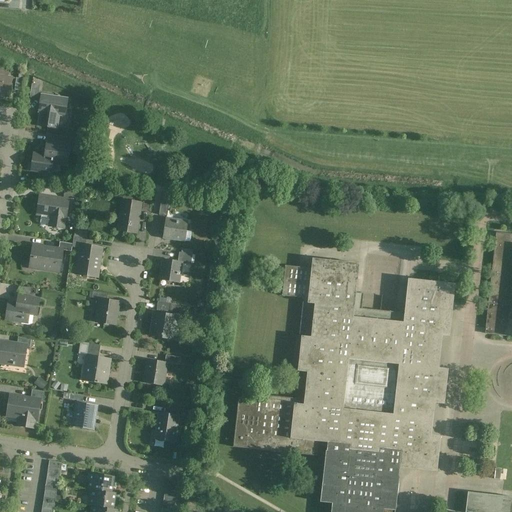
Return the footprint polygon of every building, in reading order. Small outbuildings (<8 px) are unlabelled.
[(0,94),(10,96),(13,78),(5,77),(5,72),(0,71),(0,94)] [(40,85),(32,83),(30,96),(38,98),(40,85)] [(68,100),(42,96),(41,105),(43,106),(40,126),(48,127),(48,128),(50,128),(50,127),(57,128),(59,112),(66,113),(68,100)] [(88,142),(76,140),(75,146),(87,148),(88,142)] [(70,145),(47,141),(44,156),(44,161),(53,162),(66,164),(70,145)] [(44,156),(34,154),(32,164),(35,164),(34,171),(51,173),(53,162),(44,161),(44,156)] [(81,190),(66,188),(65,196),(79,198),(81,190)] [(152,196),(145,195),(142,210),(149,211),(152,196)] [(68,201),(40,196),(37,214),(41,215),(40,223),(41,225),(63,228),(65,218),(66,219),(68,201)] [(170,199),(161,197),(159,215),(167,216),(170,199)] [(141,203),(122,200),(117,231),(137,234),(141,203)] [(188,222),(167,219),(164,238),(185,241),(188,222)] [(511,236),(499,235),(495,266),(487,340),(511,342),(511,236)] [(87,238),(74,236),(72,244),(84,246),(84,245),(86,245),(87,238)] [(72,244),(60,242),(59,248),(64,249),(63,250),(71,252),(72,244)] [(59,248),(32,244),(32,246),(35,246),(33,259),(34,259),(33,266),(34,268),(60,272),(63,250),(64,249),(59,248)] [(86,245),(84,245),(84,246),(82,258),(79,257),(77,274),(97,278),(102,248),(86,245)] [(192,255),(179,253),(177,262),(181,262),(181,263),(191,265),(192,255)] [(177,262),(163,260),(160,280),(178,282),(181,263),(181,262),(177,262)] [(404,314),(362,310),(364,295),(356,294),(359,265),(312,260),(311,270),(285,267),(282,297),(303,299),(299,337),(297,337),(294,367),(298,368),(298,373),(308,374),(305,400),(259,395),(258,400),(239,398),(234,447),(316,456),(318,442),(328,443),(327,451),(326,451),(320,503),(332,504),(331,511),(395,511),(399,476),(400,468),(437,472),(440,438),(431,437),(435,404),(444,405),(448,370),(439,369),(442,337),(448,337),(454,286),(408,281),(404,314)] [(32,289),(19,287),(19,293),(31,295),(32,289)] [(108,294),(93,292),(92,298),(100,300),(100,299),(107,300),(108,294)] [(40,299),(20,296),(18,297),(17,299),(19,301),(18,306),(17,305),(17,304),(11,303),(8,305),(6,318),(8,321),(14,322),(15,319),(22,320),(21,321),(23,322),(24,320),(29,321),(30,315),(37,316),(40,299)] [(107,300),(100,299),(100,300),(96,323),(115,326),(117,316),(116,316),(118,302),(107,300)] [(165,315),(163,316),(162,320),(155,319),(154,325),(152,325),(150,335),(160,336),(160,338),(165,339),(165,333),(173,334),(174,326),(176,326),(177,319),(168,318),(168,317),(167,315),(165,315)] [(31,339),(18,337),(17,344),(27,345),(27,349),(30,349),(31,339)] [(17,344),(2,342),(0,356),(0,362),(15,365),(15,363),(22,364),(23,356),(26,356),(27,349),(27,345),(17,344)] [(100,346),(88,344),(86,356),(98,357),(100,346)] [(98,357),(86,356),(82,381),(106,385),(110,359),(98,357)] [(180,359),(169,357),(168,357),(166,357),(166,363),(179,365),(179,364),(180,359)] [(167,363),(147,360),(143,382),(163,385),(167,363)] [(43,389),(48,383),(39,377),(35,383),(43,389)] [(44,392),(31,390),(30,399),(40,401),(43,401),(44,392)] [(30,399),(26,399),(26,397),(10,395),(6,415),(7,415),(7,414),(19,416),(17,425),(33,427),(34,420),(37,420),(40,401),(30,399)] [(97,407),(76,403),(72,426),(94,429),(97,407)] [(189,412),(177,410),(176,415),(179,416),(178,417),(188,418),(189,412)] [(176,415),(159,413),(155,439),(175,442),(178,417),(179,416),(176,415)] [(112,476),(93,473),(91,480),(90,490),(94,490),(110,493),(112,476)] [(110,493),(94,490),(93,497),(92,506),(96,507),(111,509),(114,493),(110,493)] [(511,497),(502,497),(468,493),(465,511),(511,511),(511,497)]
